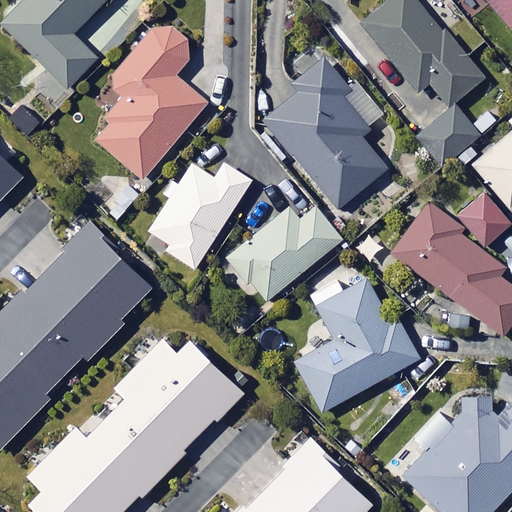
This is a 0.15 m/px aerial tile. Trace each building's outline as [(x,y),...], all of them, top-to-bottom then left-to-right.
[(100,0),(20,0),(0,20),(0,21),(64,86),(94,57),(69,31),(100,0)] [(439,30),(415,0),(385,0),(359,21),(414,90),(426,80),(445,104),(481,76),(443,27),(439,30)] [(511,0),(486,0),(511,31),(511,0)] [(186,42),(157,18),(104,81),(125,98),(92,137),(139,177),(204,100),(172,72),(184,58),(186,42)] [(346,87),(320,56),(290,81),(296,89),(261,118),(336,208),(384,167),(356,134),(366,126),(338,93),(346,87)] [(227,68),(210,68),(211,103),(228,103),(227,68)] [(51,102),(31,87),(7,117),(27,132),(51,102)] [(476,133),(451,103),(415,133),(440,163),(476,133)] [(511,200),(511,125),(470,162),(507,205),(511,200)] [(0,192),(19,173),(0,154),(0,192)] [(212,176),(187,159),(164,194),(167,196),(142,233),(191,266),(250,179),(223,160),(212,176)] [(507,219),(478,190),(453,214),(482,243),(507,219)] [(460,223),(426,198),(387,249),(498,332),(511,313),(511,285),(493,271),(499,263),(455,230),(460,223)] [(296,218),(286,206),(224,255),(260,300),(339,237),(313,205),(296,218)] [(148,286),(88,224),(0,311),(0,442),(47,397),(42,392),(81,352),(85,356),(121,321),(117,317),(148,286)] [(386,321),(362,277),(314,304),(332,337),(292,359),(319,409),(417,355),(395,316),(386,321)] [(468,315),(442,310),(439,328),(464,333),(468,315)] [(173,350),(159,336),(111,385),(121,394),(84,433),(73,423),(26,473),(39,486),(25,500),(37,511),(118,511),(212,414),(215,417),(241,390),(186,337),(173,350)] [(484,511),(511,484),(511,400),(491,380),(401,473),(441,511),(484,511)] [(358,511),(370,501),(307,437),(281,462),(266,447),(223,490),(240,507),(234,511),(358,511)]
